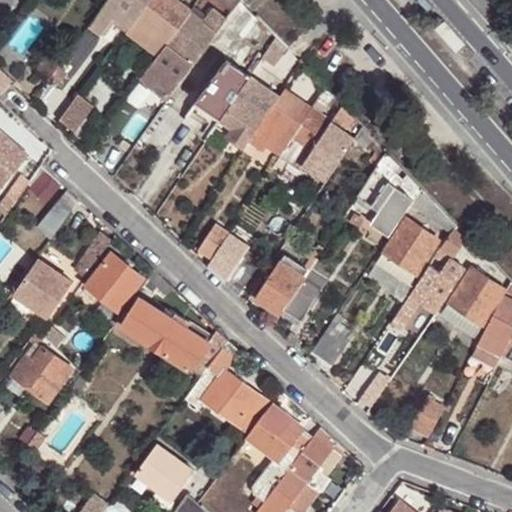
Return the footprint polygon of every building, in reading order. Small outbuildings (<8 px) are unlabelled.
[(105,0),(88,24),(99,33),(112,17),(128,29),(135,20),(150,0),(105,0)] [(188,11),(173,0),(150,0),(135,20),(128,29),(146,43),(153,34),(165,43),(188,11)] [(239,0),(220,0),(233,10),(239,0)] [(201,20),(188,11),(165,43),(193,64),(228,16),(212,5),(201,20)] [(267,28),(257,18),(242,38),(253,46),(267,28)] [(157,52),(165,43),(153,34),(146,43),(157,52)] [(289,50),(276,37),(263,55),(276,65),(289,50)] [(193,64),(165,43),(157,52),(146,68),(147,68),(139,80),(151,89),(156,84),(170,94),(174,88),(175,89),(193,64)] [(57,65),(62,58),(54,52),(45,66),(53,71),(57,65)] [(249,75),(227,60),(197,101),(220,117),(249,75)] [(70,74),(57,65),(53,71),(48,77),(61,85),(70,74)] [(0,68),(0,95),(14,81),(0,68)] [(278,94),(249,75),(220,117),(234,126),(228,134),(243,145),(278,94)] [(170,94),(156,84),(151,89),(165,99),(170,94)] [(342,106),(325,87),(318,96),(336,114),(342,106)] [(292,136),(311,108),(285,89),(250,140),(264,149),(268,144),(281,153),(283,150),(292,136)] [(93,105),(78,94),(59,119),(73,130),(93,105)] [(220,117),(197,101),(191,109),(209,123),(214,126),(220,117)] [(354,118),(342,106),(336,114),(332,122),(344,130),(354,118)] [(332,122),(311,108),(292,136),(313,150),(332,122)] [(344,130),(332,122),(313,150),(307,159),(330,174),(355,138),(344,130)] [(208,135),(214,126),(209,123),(203,131),(208,135)] [(375,140),(362,126),(355,138),(365,148),(375,140)] [(0,130),(0,191),(30,156),(18,146),(16,149),(11,145),(14,142),(0,130)] [(313,150),(292,136),(283,150),(303,165),(307,159),(313,150)] [(422,188),(387,152),(357,196),(381,211),(374,223),(390,235),(411,204),(422,188)] [(455,222),(422,188),(411,204),(449,230),(455,222)] [(37,229),(50,238),(73,205),(60,196),(37,229)] [(382,252),(416,274),(439,240),(406,218),(382,252)] [(211,259),(229,232),(214,223),(197,249),(211,259)] [(464,238),(452,229),(440,246),(453,256),(464,238)] [(438,247),(441,242),(439,240),(416,274),(413,278),(410,283),(403,279),(391,270),(381,286),(402,301),(438,247)] [(85,259),(94,265),(105,250),(96,243),(85,259)] [(102,296),(119,309),(144,276),(112,251),(87,284),(102,296)] [(229,277),(243,256),(234,251),(221,271),(229,277)] [(413,278),(416,274),(382,252),(376,261),(391,270),(403,279),(407,273),(413,278)] [(256,265),(243,256),(229,277),(225,283),(236,294),(256,265)] [(303,277),(307,271),(285,256),(281,262),(303,277)] [(324,260),(317,256),(307,271),(303,277),(282,309),(298,321),(330,272),(325,269),(322,264),(324,260)] [(435,256),(429,265),(440,272),(446,263),(435,256)] [(36,257),(11,292),(47,318),(72,283),(36,257)] [(464,268),(449,259),(446,263),(440,272),(429,265),(416,283),(442,299),(464,268)] [(282,309),(303,277),(281,262),(279,261),(254,298),(278,315),(282,309)] [(506,291),(506,290),(472,267),(449,301),(483,324),(496,304),(504,294),(506,291)] [(153,270),(151,274),(160,281),(158,285),(169,293),(173,289),(153,270)] [(434,311),(442,299),(416,283),(408,295),(417,300),(434,311)] [(511,298),(504,294),(496,304),(500,307),(480,344),(503,355),(504,353),(510,342),(511,339),(511,298)] [(408,295),(393,318),(401,324),(417,300),(408,295)] [(111,320),(119,309),(102,296),(95,307),(111,320)] [(184,329),(169,318),(140,298),(122,325),(187,367),(199,354),(207,344),(205,342),(184,329)] [(475,335),(483,324),(449,301),(442,312),(475,335)] [(345,317),(337,312),(331,320),(341,325),(345,317)] [(173,313),(169,318),(184,329),(188,323),(173,313)] [(401,324),(393,318),(389,323),(397,329),(401,324)] [(36,329),(27,341),(35,346),(43,335),(36,329)] [(199,354),(210,362),(226,339),(216,329),(205,342),(207,344),(199,354)] [(345,344),(329,333),(315,355),(330,366),(345,344)] [(187,392),(186,395),(198,405),(204,397),(238,423),(258,394),(224,368),(237,349),(226,339),(210,362),(187,392)] [(503,355),(480,344),(475,352),(498,364),(503,355)] [(65,373),(73,379),(79,370),(73,364),(70,367),(41,346),(35,354),(29,349),(14,369),(50,395),(65,373)] [(387,358),(395,365),(402,356),(394,350),(387,358)] [(370,405),(388,380),(376,372),(359,397),(370,405)] [(238,423),(250,432),(271,404),(258,394),(238,423)] [(428,435),(444,406),(425,395),(409,423),(428,435)] [(250,432),(247,436),(275,458),(278,459),(301,427),(271,404),(250,432)] [(320,426),(315,433),(332,445),(336,440),(320,426)] [(250,499),(260,506),(289,468),(313,436),(301,427),(278,459),(275,458),(254,486),(253,492),(255,493),(250,499)] [(37,430),(27,443),(35,449),(45,436),(37,430)] [(313,436),(289,468),(306,480),(316,467),(332,445),(315,433),(313,436)] [(135,472),(172,500),(194,471),(156,443),(135,472)] [(342,453),(332,445),(316,467),(326,475),(342,453)] [(363,465),(352,455),(347,461),(358,472),(363,465)] [(316,467),(306,480),(319,490),(320,491),(330,477),(326,475),(316,467)] [(260,506),(255,511),(282,511),(289,503),(297,493),(309,503),(319,490),(306,480),(289,468),(260,506)] [(188,492),(175,509),(178,511),(195,511),(183,502),(187,496),(199,506),(201,504),(199,501),(188,492)] [(86,502),(98,511),(99,511),(107,502),(94,493),(86,502)] [(300,511),(301,511),(309,503),(297,493),(289,503),(300,511)] [(245,506),(252,511),(255,511),(260,506),(250,499),(245,506)] [(413,511),(398,500),(389,511),(413,511)] [(79,511),(98,511),(86,502),(79,511)]
